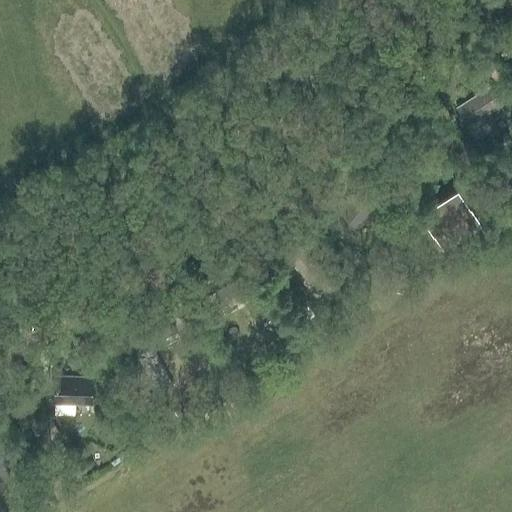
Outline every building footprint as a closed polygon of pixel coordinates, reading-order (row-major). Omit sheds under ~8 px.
[(491,84),(457,106),(469,125),(503,104),(491,84)] [(357,229),(382,199),(365,185),(354,199),(350,195),(336,211),(357,229)] [(459,188),(420,212),(438,242),(477,217),(459,188)] [(291,226),(283,232),(291,243),(300,234),(291,226)] [(305,247),(291,259),(315,288),(329,276),(305,247)] [(222,313),(257,294),(244,271),(209,291),(222,313)] [(129,329),(141,351),(174,334),(163,312),(129,329)] [(298,334),(292,325),(284,330),(290,339),(298,334)] [(94,372),(53,372),(52,401),(92,402),(94,372)] [(50,418),(33,428),(42,445),(60,436),(50,418)] [(0,442),(0,468),(12,461),(0,442)] [(26,464),(17,470),(24,480),(33,474),(26,464)]
